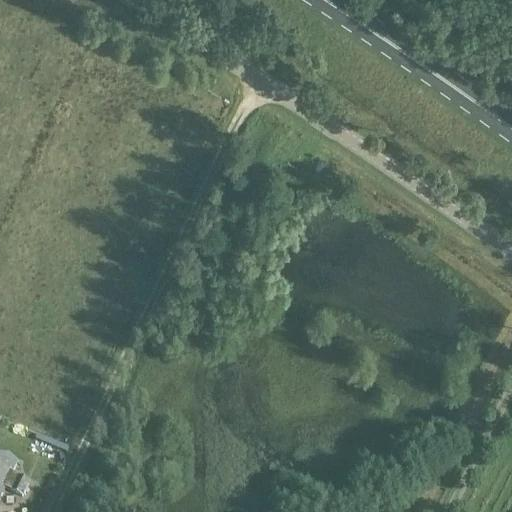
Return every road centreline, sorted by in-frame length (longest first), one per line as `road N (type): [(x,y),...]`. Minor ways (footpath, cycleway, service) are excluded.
road 1 (unclassified): [(511,257),(125,0)]
road 2 (primary): [(511,133),(317,0)]
road 3 (unknown): [(511,384),(449,511)]
